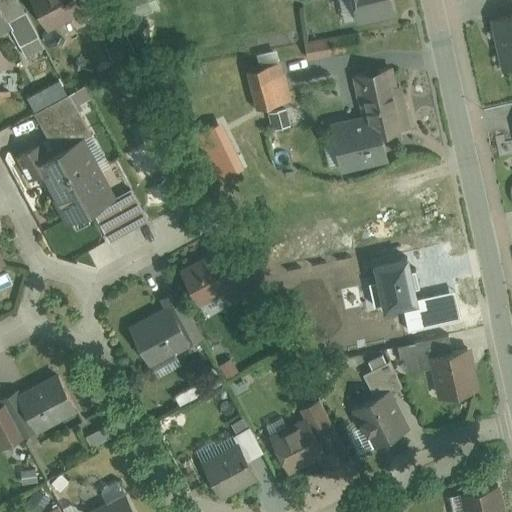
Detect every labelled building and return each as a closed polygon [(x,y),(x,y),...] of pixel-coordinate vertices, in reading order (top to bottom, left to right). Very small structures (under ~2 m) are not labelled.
[(0,0),(0,36),(11,30),(15,28),(12,23),(0,0)] [(83,0),(35,0),(51,33),(91,14),(83,0)] [(112,0),(83,0),(91,14),(97,26),(119,14),(112,0)] [(116,0),(126,23),(152,12),(146,0),(116,0)] [(337,0),(343,27),(397,15),(393,0),(337,0)] [(26,16),(12,23),(15,28),(11,30),(28,63),(46,53),(26,16)] [(511,22),(492,26),(501,74),(511,72),(511,22)] [(358,33),(304,40),(306,59),(360,52),(358,33)] [(283,68),(252,74),(259,108),(289,102),(283,68)] [(368,122),(334,130),(345,173),(397,161),(391,135),(408,131),(395,75),(359,84),(368,122)] [(49,142),(16,159),(32,189),(42,183),(66,230),(94,216),(116,204),(114,201),(84,143),(93,138),(78,109),(92,102),(85,90),(36,115),(49,142)] [(116,204),(94,216),(109,245),(149,224),(132,191),(114,201),(116,204)] [(219,252),(180,274),(200,311),(240,290),(237,285),(219,252)] [(406,254),(372,262),(383,309),(402,305),(408,331),(459,319),(452,289),(416,297),(406,254)] [(237,285),(240,290),(251,313),(265,306),(251,279),(237,285)] [(161,302),(166,312),(170,309),(174,316),(184,311),(176,295),(161,302)] [(166,312),(129,330),(151,373),(192,352),(191,349),(182,333),(174,316),(170,309),(166,312)] [(196,326),(182,333),(191,349),(196,347),(206,365),(214,361),(196,326)] [(446,341),(402,349),(407,375),(432,371),(437,400),(476,393),(469,358),(450,361),(446,341)] [(375,400),(356,410),(372,443),(403,428),(386,394),(401,386),(390,365),(364,378),(375,400)] [(175,399),(180,408),(223,385),(214,368),(206,372),(210,380),(175,399)] [(243,380),(230,387),(236,397),(249,391),(243,380)] [(16,398),(3,404),(21,440),(75,413),(60,382),(18,403),(16,398)] [(299,411),(305,423),(323,460),(343,450),(318,401),(299,411)] [(0,438),(5,448),(21,440),(3,404),(0,405),(0,438)] [(238,446),(247,465),(265,456),(251,429),(248,430),(243,421),(231,427),(237,437),(234,439),(238,446)] [(270,440),(289,478),(323,460),(305,423),(270,440)] [(112,440),(107,429),(85,439),(91,451),(112,440)] [(223,502),(257,483),(247,465),(238,446),(203,465),(223,502)] [(21,473),(22,487),(36,487),(35,472),(21,473)] [(136,511),(128,496),(120,480),(99,491),(107,506),(95,511),(79,511),(75,505),(61,511),(136,511)] [(500,511),(496,488),(462,495),(466,511),(500,511)] [(47,502),(36,493),(28,502),(39,511),(47,502)]
